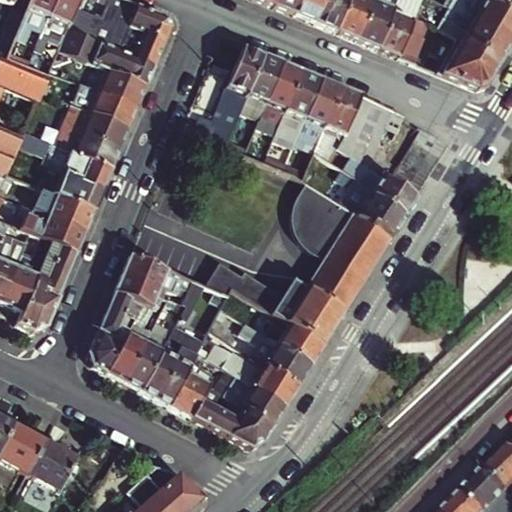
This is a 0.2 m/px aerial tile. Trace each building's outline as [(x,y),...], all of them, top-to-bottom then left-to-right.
[(37,41),(54,0),(30,0),(20,27),(34,32),(31,39),(37,41)] [(77,0),(54,0),(37,41),(43,44),(46,38),(60,43),(74,10),(77,0)] [(56,52),(85,64),(93,43),(106,49),(110,38),(116,25),(125,3),(116,0),(107,0),(99,20),(74,10),(60,43),(56,52)] [(249,0),(270,9),(273,0),(249,0)] [(273,0),(270,9),(291,17),(297,0),(273,0)] [(312,26),(322,0),(297,0),(291,17),(312,26)] [(322,0),(312,26),(333,35),(346,0),(322,0)] [(346,0),(333,35),(354,43),(371,0),(346,0)] [(371,0),(354,43),(374,52),(389,16),(395,0),(371,0)] [(389,16),(374,52),(395,60),(407,33),(412,20),(420,0),(419,0),(402,0),(395,18),(389,16)] [(446,11),(469,23),(486,33),(487,32),(509,43),(511,37),(511,19),(499,14),(471,0),(444,0),(441,8),(446,11)] [(511,0),(505,0),(499,14),(511,19),(511,0)] [(136,8),(127,29),(140,35),(133,51),(130,59),(153,68),(169,30),(164,19),(136,8)] [(446,11),(434,32),(457,44),(469,23),(446,11)] [(469,23),(457,44),(496,65),(509,43),(487,32),(486,33),(469,23)] [(140,35),(127,29),(121,42),(120,46),(133,51),(140,35)] [(422,40),(407,33),(395,60),(410,66),(422,40)] [(100,70),(144,89),(153,68),(130,59),(117,53),(120,46),(121,42),(110,38),(106,49),(93,43),(85,64),(100,70)] [(496,65),(457,44),(438,78),(473,92),(483,89),(496,65)] [(221,151),(259,60),(240,52),(209,126),(199,122),(195,133),(205,138),(202,144),(221,151)] [(45,78),(1,59),(0,61),(0,178),(2,179),(3,177),(18,140),(0,132),(0,95),(3,88),(35,102),(38,94),(45,78)] [(256,104),(263,107),(279,68),(259,60),(221,151),(233,156),(242,160),(257,123),(249,120),(256,104)] [(50,65),(47,73),(56,76),(59,69),(50,65)] [(279,68),(263,107),(270,110),(264,126),(276,131),(299,76),(279,68)] [(144,89),(100,70),(91,91),(135,109),(144,89)] [(38,94),(45,97),(49,89),(55,92),(58,85),(65,88),(68,81),(56,76),(47,73),(45,78),(38,94)] [(319,84),(299,76),(276,131),(289,136),(295,120),(303,123),(319,84)] [(338,92),(319,84),(303,123),(309,125),(303,142),(315,146),(338,92)] [(135,109),(91,91),(85,88),(76,110),(82,112),(127,131),(135,109)] [(338,92),(315,146),(311,155),(326,164),(334,152),(343,139),(359,101),(338,92)] [(390,113),(359,101),(343,139),(334,152),(349,162),(365,172),(390,113)] [(270,110),(263,107),(257,123),(264,126),(270,110)] [(82,112),(74,133),(118,150),(127,131),(82,112)] [(376,179),(400,122),(402,118),(390,113),(365,172),(376,179)] [(21,135),(34,141),(43,120),(29,115),(21,135)] [(118,150),(74,133),(68,130),(59,151),(110,171),(118,150)] [(444,146),(419,131),(410,145),(435,160),(444,146)] [(435,160),(410,145),(402,158),(428,173),(435,160)] [(58,172),(102,190),(110,171),(59,151),(48,146),(41,165),(58,172)] [(265,158),(261,168),(280,175),(285,166),(265,158)] [(428,173),(402,158),(394,172),(419,187),(428,173)] [(349,162),(346,166),(374,184),(377,179),(376,179),(365,172),(349,162)] [(411,200),(386,185),(377,179),(374,184),(346,166),(341,174),(352,181),(348,187),(401,221),(413,202),(411,200)] [(58,172),(49,195),(92,212),(102,190),(58,172)] [(419,187),(394,172),(386,185),(411,200),(419,187)] [(341,174),(339,173),(333,182),(346,190),(348,187),(352,181),(341,174)] [(401,221),(348,187),(346,190),(335,207),(351,217),(388,242),(401,221)] [(388,242),(351,217),(335,207),(305,188),(292,207),(290,221),(292,233),(304,253),(322,262),(304,292),(291,283),(285,294),(298,302),(336,325),(388,242)] [(92,212),(49,195),(43,193),(34,214),(45,218),(84,233),(92,212)] [(50,245),(75,255),(84,233),(45,218),(43,225),(26,218),(20,232),(50,245)] [(0,304),(15,270),(25,246),(11,240),(3,260),(7,262),(5,266),(0,264),(0,304)] [(56,300),(75,255),(50,245),(46,255),(31,290),(56,300)] [(0,306),(20,315),(31,290),(46,255),(33,250),(25,269),(28,270),(26,275),(15,270),(0,304),(0,306)] [(174,278),(140,264),(128,259),(120,278),(157,293),(158,291),(163,293),(167,294),(174,278)] [(255,310),(267,291),(242,276),(240,280),(217,267),(203,289),(226,298),(228,293),(253,309),(255,310)] [(156,310),(163,293),(158,291),(157,293),(120,278),(112,297),(128,303),(141,308),(149,311),(150,308),(156,310)] [(173,325),(164,343),(157,355),(136,394),(166,410),(183,378),(191,363),(206,335),(218,313),(226,298),(203,289),(189,284),(176,308),(173,313),(178,316),(173,325)] [(56,300),(31,290),(20,315),(15,327),(30,335),(43,330),(56,300)] [(267,291),(255,310),(320,351),(336,325),(298,302),(285,294),(281,300),(267,291)] [(104,377),(125,338),(114,334),(128,303),(112,297),(87,358),(90,369),(104,377)] [(176,308),(170,305),(167,311),(162,309),(158,317),(173,325),(178,316),(173,313),(176,308)] [(320,351),(255,310),(253,309),(241,328),(308,369),(320,351)] [(218,313),(206,335),(228,349),(235,338),(241,328),(218,313)] [(132,325),(125,338),(142,347),(148,334),(132,325)] [(246,360),(262,369),(295,390),(308,369),(241,328),(235,338),(244,344),(253,349),(246,360)] [(148,334),(142,347),(157,355),(164,343),(148,334)] [(142,347),(125,338),(104,377),(121,386),(142,347)] [(244,344),(238,354),(246,360),(253,349),(244,344)] [(157,355),(142,347),(121,386),(136,394),(157,355)] [(223,376),(232,382),(281,412),(295,390),(262,369),(258,376),(223,356),(220,361),(224,364),(218,373),(223,376)] [(223,376),(211,395),(216,398),(220,401),(232,382),(223,376)] [(166,410),(188,421),(200,402),(210,408),(216,398),(211,395),(206,392),(183,378),(166,410)] [(220,401),(269,431),(281,412),(232,382),(220,401)] [(259,447),(269,431),(220,401),(216,398),(210,408),(200,402),(188,421),(247,452),(252,450),(259,447)] [(0,441),(0,468),(19,479),(38,444),(8,428),(0,441)] [(71,462),(38,444),(19,479),(51,497),(71,462)] [(482,471),(505,495),(511,500),(511,452),(504,448),(482,471)] [(487,511),(505,495),(482,471),(459,493),(477,511),(487,511)] [(183,511),(194,503),(167,477),(148,493),(152,499),(143,507),(137,500),(126,511),(183,511)] [(477,511),(459,493),(440,511),(477,511)]
